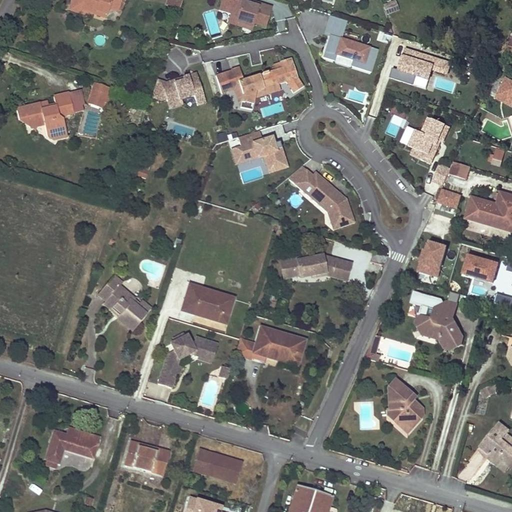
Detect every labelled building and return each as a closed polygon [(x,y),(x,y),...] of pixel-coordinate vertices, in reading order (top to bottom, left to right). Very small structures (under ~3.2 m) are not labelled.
[(73,0),(71,7),(92,14),(93,11),(107,15),(109,9),(119,12),(122,0),(73,0)] [(179,10),(183,0),(166,0),(165,4),(179,10)] [(245,3),(246,0),(222,0),(221,4),(226,6),(224,12),(237,16),(236,22),(252,27),(253,23),(265,27),(271,8),(253,2),(252,5),(245,3)] [(395,0),(382,5),(387,16),(400,11),(395,0)] [(92,14),(71,7),(70,11),(91,18),(92,14)] [(237,16),(231,14),(228,23),(251,30),(252,27),(236,22),(237,16)] [(377,50),(341,38),(347,21),(329,15),(324,34),(330,35),(323,57),(334,61),(336,54),(353,60),(351,66),(370,72),(377,50)] [(377,40),(389,42),(390,36),(379,33),(377,40)] [(451,63),(406,49),(401,65),(403,66),(401,71),(392,68),(389,78),(413,86),(416,76),(424,79),(427,68),(432,70),(448,75),(451,63)] [(226,60),(213,62),(214,70),(228,67),(226,60)] [(216,76),(221,94),(234,90),(240,89),(243,96),(240,108),(252,111),(254,99),(256,91),(278,85),(286,82),(293,94),(302,88),(298,80),(291,60),(280,63),(282,69),(276,71),(243,81),(239,68),(232,70),(232,72),(216,76)] [(426,89),(432,70),(427,68),(424,79),(416,76),(413,86),(426,89)] [(166,83),(157,80),(151,97),(161,101),(166,99),(170,109),(183,105),(181,100),(194,96),(197,106),(206,103),(196,73),(182,78),(183,80),(174,83),(173,81),(166,83)] [(98,84),(83,79),(79,92),(94,97),(98,84)] [(511,81),(506,79),(498,95),(511,101),(511,81)] [(254,99),(280,91),(278,85),(256,91),(254,99)] [(240,89),(234,90),(240,108),(243,96),(240,89)] [(94,97),(79,92),(77,99),(92,103),(94,97)] [(496,99),(511,105),(511,101),(498,95),(496,99)] [(59,138),(67,136),(64,122),(66,118),(74,116),(68,96),(53,100),(56,109),(41,113),(39,107),(17,112),(19,122),(26,120),(28,129),(36,133),(37,129),(45,127),(48,140),(56,145),(59,138)] [(450,128),(429,118),(422,133),(416,130),(409,147),(424,153),(421,160),(431,164),(439,146),(436,145),(439,140),(443,143),(450,128)] [(26,120),(19,122),(28,129),(26,120)] [(259,131),(238,138),(241,147),(231,150),(234,159),(247,155),(249,161),(263,156),(266,165),(270,164),(272,172),(282,169),(282,168),(287,166),(279,142),(274,144),(268,146),(266,139),(262,141),(259,131)] [(59,138),(56,145),(69,142),(67,136),(59,138)] [(268,146),(274,144),(272,137),(266,139),(268,146)] [(421,160),(424,153),(414,149),(411,156),(421,160)] [(506,152),(496,149),(492,164),(502,167),(506,152)] [(247,155),(234,159),(236,165),(249,161),(247,155)] [(138,161),(136,167),(148,170),(150,165),(138,161)] [(470,166),(455,162),(450,173),(466,178),(470,166)] [(450,169),(441,165),(434,181),(443,185),(450,169)] [(148,170),(136,167),(134,174),(145,178),(148,170)] [(312,176),(302,167),(287,178),(327,213),(341,225),(353,221),(346,200),(336,191),(334,193),(329,188),(330,186),(315,173),(312,176)] [(462,196),(442,189),(438,202),(457,209),(462,196)] [(507,204),(510,196),(501,193),(499,201),(507,204)] [(511,196),(510,196),(507,204),(499,201),(497,206),(473,198),(466,218),(492,227),(493,224),(511,229),(511,196)] [(341,225),(327,213),(333,231),(354,223),(353,221),(341,225)] [(438,278),(446,249),(430,244),(428,252),(424,251),(418,272),(438,278)] [(388,258),(374,253),(371,262),(385,267),(388,258)] [(298,258),(281,261),(285,278),(313,273),(313,270),(325,268),(326,275),(346,281),(351,265),(328,257),(323,258),(323,256),(299,260),(298,258)] [(498,265),(469,257),(464,275),(493,283),(498,265)] [(313,273),(314,277),(326,275),(325,268),(313,270),(313,273)] [(147,315),(139,309),(132,302),(134,300),(119,287),(122,284),(114,277),(99,294),(106,301),(121,314),(118,317),(117,318),(132,332),(147,315)] [(222,316),(225,317),(228,318),(234,300),(190,286),(182,311),(220,323),(222,316)] [(511,302),(511,297),(498,294),(496,302),(511,306),(511,302)] [(106,301),(103,304),(118,317),(121,314),(106,301)] [(266,314),(269,315),(272,316),(275,304),(269,302),(266,314)] [(453,321),(458,306),(447,303),(437,308),(434,321),(421,317),(418,318),(417,324),(418,327),(426,329),(430,337),(441,340),(445,348),(451,350),(462,345),(463,336),(459,330),(448,327),(450,321),(453,321)] [(437,308),(421,317),(434,321),(437,308)] [(453,321),(450,321),(448,327),(459,330),(453,321)] [(426,329),(418,327),(423,335),(430,337),(426,329)] [(293,359),(296,360),(299,361),(305,342),(261,329),(256,345),(253,354),(264,357),(291,366),(293,359)] [(171,390),(175,377),(178,378),(181,369),(176,367),(178,361),(190,355),(198,358),(212,363),(215,352),(208,349),(210,344),(195,339),(193,344),(190,343),(187,337),(185,338),(183,335),(172,341),(173,344),(176,349),(173,351),(174,353),(167,357),(157,385),(171,390)] [(375,355),(380,339),(374,337),(365,358),(366,358),(366,359),(378,363),(379,357),(375,355)] [(253,354),(256,345),(239,340),(234,357),(250,362),(251,359),(262,362),(264,357),(253,354)] [(291,366),(297,367),(299,361),(296,360),(293,359),(291,366)] [(85,368),(83,379),(91,381),(94,370),(85,368)] [(416,400),(395,381),(387,389),(388,411),(392,411),(392,421),(396,425),(406,425),(413,431),(424,418),(424,411),(416,411),(411,406),(414,403),(416,400)] [(491,384),(482,389),(486,396),(495,391),(491,384)] [(424,411),(414,403),(411,406),(416,411),(424,411)] [(505,473),(511,467),(511,468),(511,447),(504,441),(508,436),(511,432),(500,423),(480,448),(493,459),(491,461),(499,468),(505,473)] [(406,425),(396,425),(404,432),(408,436),(410,434),(413,431),(406,425)] [(92,458),(95,448),(98,438),(68,428),(66,436),(54,432),(44,465),(56,469),(62,449),(92,458)] [(157,450),(156,453),(138,448),(139,445),(130,442),(124,464),(162,475),(168,453),(157,450)] [(157,450),(139,445),(138,448),(156,453),(157,450)] [(493,459),(480,448),(478,451),(481,455),(486,461),(488,459),(491,461),(493,459)] [(200,451),(193,471),(205,475),(212,454),(200,451)] [(234,484),(237,474),(241,463),(212,454),(205,475),(234,484)] [(327,511),(333,496),(298,485),(289,511),(327,511)] [(92,500),(86,497),(83,504),(90,507),(92,500)] [(214,505),(189,497),(183,511),(214,511),(212,511),(214,505)]
